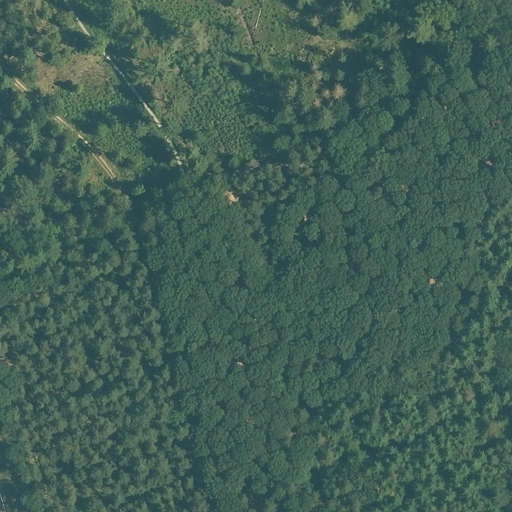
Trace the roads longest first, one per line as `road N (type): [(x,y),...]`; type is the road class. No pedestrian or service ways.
road 1 (track): [(511,50),(134,218)]
road 2 (track): [(134,218),(183,419),(216,511)]
road 3 (track): [(0,69),(99,158),(134,218)]
